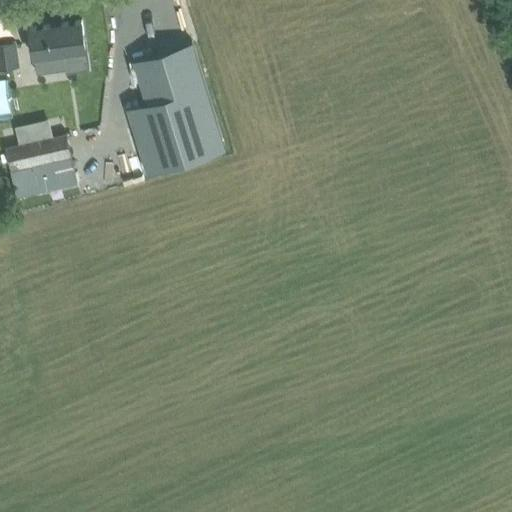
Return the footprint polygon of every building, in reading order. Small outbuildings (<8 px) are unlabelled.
[(82,20),(30,27),(34,57),(47,55),(47,61),(55,65),(75,62),(76,68),(88,67),(86,50),(87,50),(82,20)] [(147,101),(128,106),(143,153),(147,167),(148,171),(226,147),(193,40),(134,58),(147,101)] [(0,43),(0,68),(19,66),(16,42),(0,43)] [(7,144),(20,141),(17,126),(3,129),(7,144)] [(67,133),(5,149),(11,170),(72,154),(67,133)] [(80,171),(23,190),(28,208),(86,189),(80,171)]
